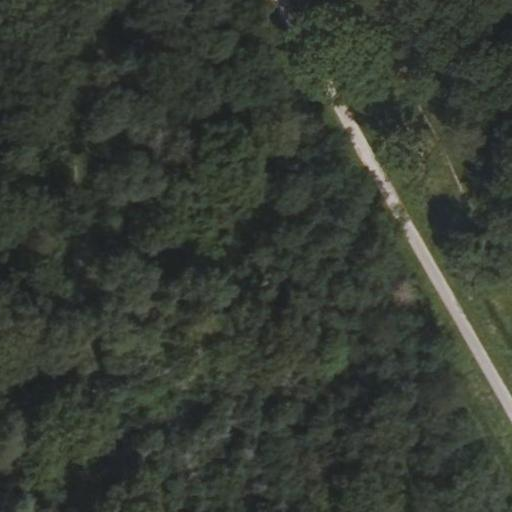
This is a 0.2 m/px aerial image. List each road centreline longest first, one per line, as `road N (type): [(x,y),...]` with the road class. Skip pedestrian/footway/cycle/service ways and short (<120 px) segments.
road 1 (track): [(88,511),(63,0)]
road 2 (track): [(511,407),(280,0)]
road 3 (track): [(511,271),(358,0)]
